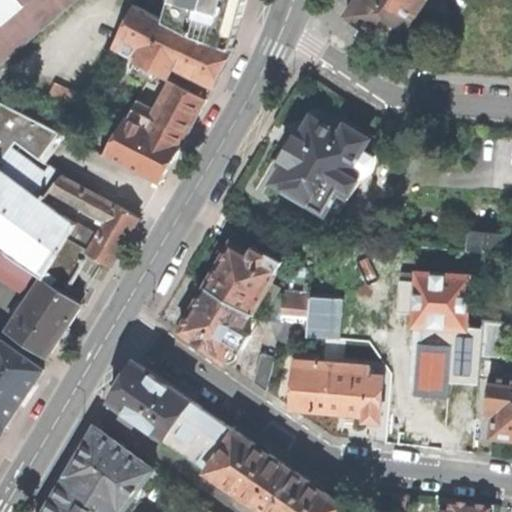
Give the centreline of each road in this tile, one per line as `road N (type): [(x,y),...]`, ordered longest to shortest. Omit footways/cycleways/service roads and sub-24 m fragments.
road 1 (residential): [(120,318),(324,461),(511,482)]
road 2 (secondary): [(120,318),(288,33)]
road 3 (residential): [(511,103),(385,93),(288,33)]
road 4 (secondary): [(4,511),(120,318)]
